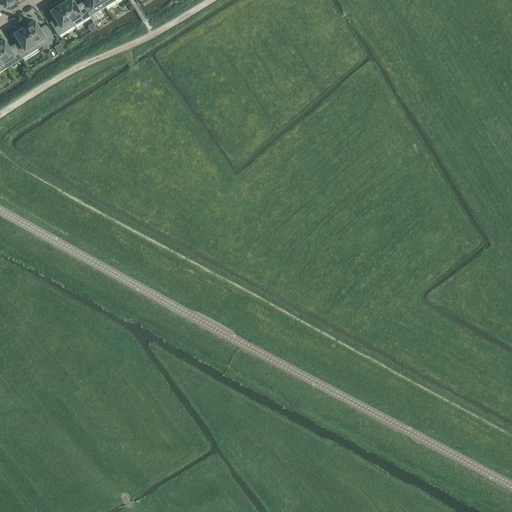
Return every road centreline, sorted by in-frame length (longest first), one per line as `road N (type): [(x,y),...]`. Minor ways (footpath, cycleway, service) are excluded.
road 1 (tertiary): [(511,487),(0,211)]
road 2 (track): [(0,115),(211,0)]
